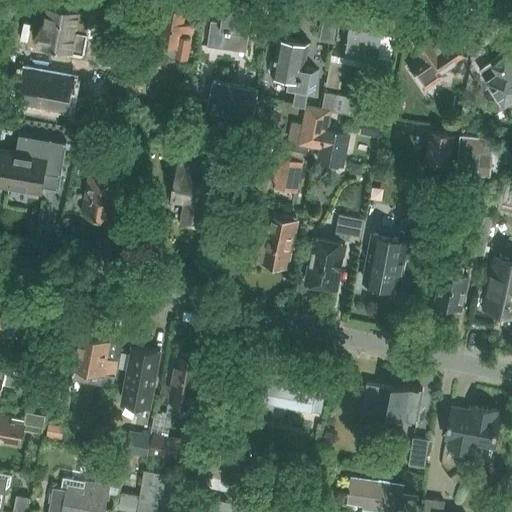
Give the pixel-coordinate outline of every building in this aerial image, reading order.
[(39,46),(73,52),(73,53),(83,54),(91,16),(107,20),(110,0),(86,0),(84,13),(48,6),(44,26),(39,29),(37,40),(39,46)] [(246,15),(247,5),(225,1),(222,22),(212,21),(208,45),(246,51),(251,16),(246,15)] [(141,16),(136,46),(147,48),(156,50),(157,43),(177,46),(176,55),(187,58),(193,26),(183,24),(185,10),(166,6),(163,20),(153,19),(141,16)] [(352,16),(344,57),(376,63),(384,22),(352,16)] [(415,47),(423,58),(408,68),(423,90),(438,79),(436,77),(466,56),(454,39),(445,46),(439,45),(432,35),(415,47)] [(287,93),(295,94),(294,101),(305,103),(306,97),(313,98),(319,70),(304,67),(309,43),(279,37),(272,75),(289,78),(287,93)] [(491,61),(481,69),(489,80),(503,78),(511,90),(511,55),(508,49),(491,61)] [(330,62),(322,107),(322,108),(332,110),(354,114),(357,96),(338,93),(343,64),(330,62)] [(74,78),(35,69),(27,105),(66,114),(74,78)] [(206,109),(208,110),(252,119),(259,89),(212,79),(208,101),(206,109)] [(180,109),(182,96),(163,93),(161,107),(180,109)] [(208,113),(208,110),(206,109),(208,101),(188,97),(186,108),(208,113)] [(301,123),(302,123),(297,141),(297,144),(309,146),(320,148),(317,162),(343,167),(350,134),(327,129),(332,110),(322,108),(322,107),(306,103),(301,123)] [(363,115),(359,132),(377,136),(381,119),(363,115)] [(224,120),(211,119),(203,118),(201,138),(222,141),(224,120)] [(286,139),(297,141),(302,123),(301,123),(291,120),(286,139)] [(223,146),(242,148),(244,123),(225,121),(223,146)] [(450,162),(456,134),(429,129),(429,132),(427,132),(425,144),(427,144),(424,158),(450,162)] [(0,151),(0,150),(0,186),(42,194),(43,187),(57,189),(59,189),(67,142),(65,142),(51,139),(18,134),(15,153),(0,151)] [(494,138),(460,134),(456,172),(494,176),(497,150),(492,149),(494,138)] [(139,138),(124,135),(120,159),(135,162),(139,138)] [(275,140),(258,136),(252,169),(268,172),(275,140)] [(297,193),(304,162),(305,159),(306,159),(309,146),(297,144),(289,142),(286,155),(280,153),(279,157),(272,187),(297,193)] [(424,162),(415,160),(413,167),(423,169),(424,162)] [(169,201),(184,205),(181,221),(203,225),(212,182),(192,177),(193,165),(178,162),(169,201)] [(352,173),(362,174),(363,165),(354,163),(352,173)] [(82,214),(112,221),(121,177),(92,171),(82,214)] [(126,173),(124,186),(130,187),(133,174),(126,173)] [(486,179),(479,213),(493,216),(500,182),(486,179)] [(493,216),(479,213),(476,212),(467,251),(484,255),(493,216)] [(316,236),(307,282),(336,287),(340,269),(343,255),(345,242),(345,239),(359,242),(364,218),(339,213),(334,240),(316,236)] [(295,220),(272,215),(269,230),(261,229),(255,258),(263,260),(263,261),(286,266),(295,220)] [(364,280),(368,281),(367,287),(384,290),(385,284),(399,287),(406,251),(418,253),(424,222),(402,217),(398,238),(373,233),(364,280)] [(485,307),(511,312),(511,259),(496,256),(485,307)] [(448,271),(443,270),(436,303),(438,303),(437,306),(451,309),(451,306),(461,308),(468,275),(463,274),(465,266),(450,263),(448,271)] [(2,333),(18,335),(23,311),(8,308),(9,301),(0,299),(0,327),(3,328),(2,333)] [(49,309),(45,326),(58,329),(61,311),(49,309)] [(82,336),(75,370),(73,378),(113,386),(121,343),(82,336)] [(160,351),(133,345),(122,400),(150,406),(160,351)] [(178,354),(172,385),(161,383),(158,395),(170,397),(169,401),(193,405),(202,358),(178,354)] [(38,364),(36,376),(52,379),(54,367),(38,364)] [(0,393),(1,393),(3,382),(33,388),(35,374),(5,369),(6,366),(0,365),(0,393)] [(313,411),(313,410),(321,412),(327,385),(318,383),(318,382),(269,372),(264,402),(313,411)] [(51,400),(63,402),(62,408),(69,409),(71,396),(66,396),(69,384),(55,382),(51,400)] [(388,413),(417,419),(423,390),(394,384),(393,386),(367,382),(360,418),(370,419),(379,417),(388,413)] [(464,409),(463,409),(452,407),(450,419),(449,424),(447,437),(450,437),(449,444),(474,449),(475,442),(494,445),(496,433),(497,433),(498,428),(497,428),(500,416),(496,415),(497,410),(472,406),(471,410),(464,409)] [(0,442),(21,446),(24,432),(40,435),(44,413),(26,410),(24,422),(11,420),(12,416),(0,413),(0,442)] [(48,423),(46,436),(62,439),(64,426),(48,423)] [(193,441),(153,433),(150,453),(189,461),(193,441)] [(139,434),(135,451),(148,454),(151,436),(139,434)] [(413,436),(409,464),(425,466),(429,438),(413,436)] [(98,470),(107,472),(122,474),(126,451),(103,446),(98,470)] [(199,467),(184,464),(183,473),(197,475),(199,467)] [(122,474),(107,472),(98,470),(96,481),(62,475),(60,487),(54,486),(48,511),(102,511),(107,490),(118,493),(122,474)] [(0,509),(2,510),(6,488),(9,485),(11,475),(10,473),(0,471),(0,509)] [(146,471),(141,496),(122,493),(119,510),(130,511),(178,511),(185,478),(146,471)] [(348,502),(363,505),(362,510),(377,511),(415,511),(418,494),(404,492),(405,484),(351,476),(348,502)] [(413,489),(422,490),(424,479),(415,478),(413,489)] [(16,493),(13,511),(26,511),(30,496),(16,493)] [(442,511),(445,499),(421,496),(418,511),(442,511)] [(197,511),(264,511),(213,500),(213,501),(201,498),(197,511)]
